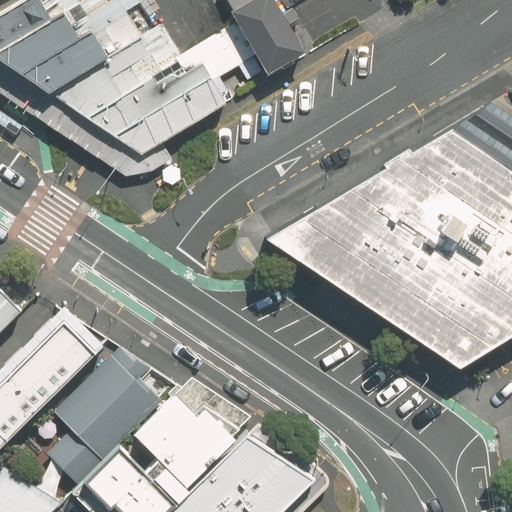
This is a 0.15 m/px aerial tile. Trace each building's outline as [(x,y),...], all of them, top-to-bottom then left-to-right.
[(139,0),(79,0),(0,46),(0,62),(15,72),(127,9),(140,2),(139,0)] [(22,0),(0,13),(0,46),(79,0),(22,0)] [(272,0),(223,0),(265,74),(302,54),(272,0)] [(127,9),(15,72),(45,92),(142,35),(127,9)] [(235,22),(178,54),(80,115),(112,136),(252,55),(235,22)] [(45,92),(80,115),(178,54),(160,24),(142,35),(45,92)] [(252,55),(112,136),(140,154),(161,141),(265,78),(252,55)] [(170,158),(161,141),(140,154),(112,136),(80,115),(45,92),(15,72),(0,62),(0,91),(125,175),(151,170),(170,158)] [(511,113),(489,100),(265,232),(456,367),(483,350),(499,341),(502,339),(511,332),(511,113)] [(24,117),(1,101),(0,103),(0,114),(17,127),(24,117)] [(0,332),(23,310),(0,286),(0,332)] [(0,446),(102,347),(62,306),(0,365),(0,511),(51,511),(59,504),(0,463),(0,446)] [(117,447),(130,433),(164,398),(141,377),(150,368),(120,340),(51,412),(65,425),(40,451),(79,488),(84,482),(117,447)] [(193,410),(172,389),(168,393),(164,398),(130,433),(155,457),(142,471),(117,447),(84,482),(79,488),(71,495),(88,511),(162,511),(165,510),(167,507),(233,438),(198,405),(193,410)] [(278,511),(312,477),(240,431),(233,438),(167,507),(165,510),(167,511),(278,511)]
